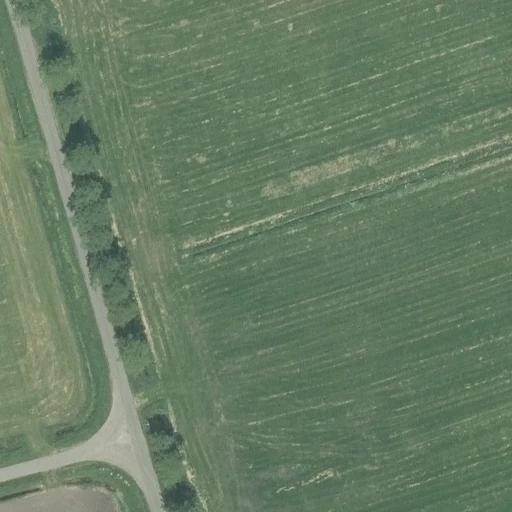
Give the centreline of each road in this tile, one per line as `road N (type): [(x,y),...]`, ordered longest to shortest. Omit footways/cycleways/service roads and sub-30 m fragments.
road 1 (unclassified): [(136,438),(15,0)]
road 2 (unclassified): [(0,475),(136,438)]
